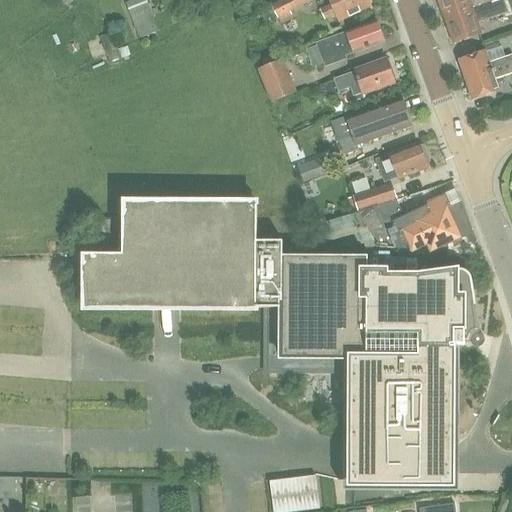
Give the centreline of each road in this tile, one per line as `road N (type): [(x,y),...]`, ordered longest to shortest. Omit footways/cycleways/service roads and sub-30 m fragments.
road 1 (tertiary): [(465,153),(407,0)]
road 2 (tertiary): [(511,277),(465,153)]
